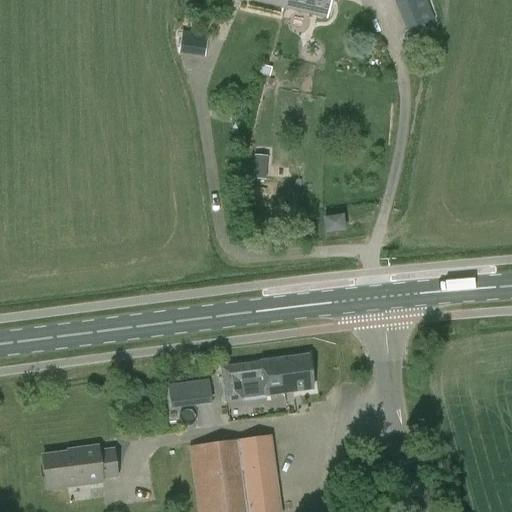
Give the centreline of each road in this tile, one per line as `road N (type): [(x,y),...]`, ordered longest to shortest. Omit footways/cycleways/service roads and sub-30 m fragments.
road 1 (primary): [(378,298),(0,346)]
road 2 (tertiary): [(427,511),(397,429),(378,298)]
road 3 (primary): [(511,288),(378,298)]
